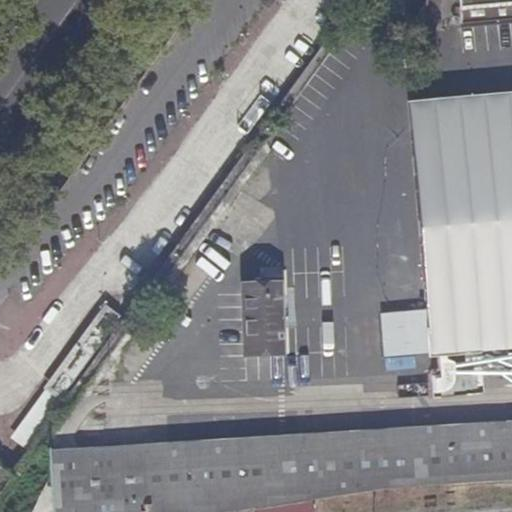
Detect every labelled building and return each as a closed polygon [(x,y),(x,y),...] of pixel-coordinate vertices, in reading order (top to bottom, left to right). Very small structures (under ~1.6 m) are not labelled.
[(511,0),(457,0),(460,27),(511,21),(511,0)] [(150,12),(139,27),(152,37),(163,22),(150,12)] [(511,350),(511,92),(406,102),(428,357),(511,350)] [(283,281),(239,282),(242,358),(285,356),(283,281)] [(49,386),(63,396),(120,317),(106,307),(49,386)] [(48,449),(53,511),(235,511),(387,489),(511,481),(511,422),(168,444),(167,440),(48,449)] [(0,493),(12,477),(0,467),(0,493)]
